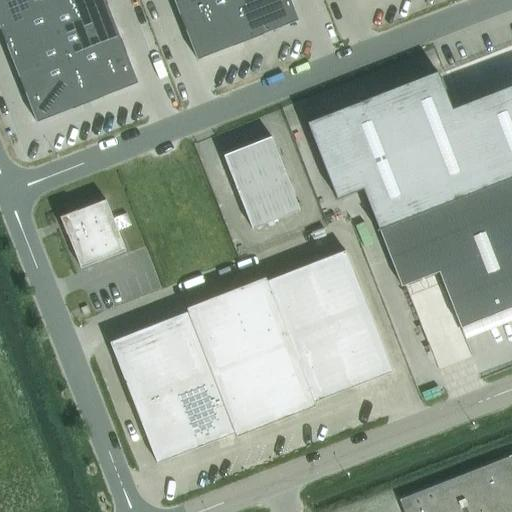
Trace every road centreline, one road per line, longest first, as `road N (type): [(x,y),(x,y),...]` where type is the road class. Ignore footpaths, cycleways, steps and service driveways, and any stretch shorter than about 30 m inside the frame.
road 1 (unclassified): [(7,193),(501,0)]
road 2 (unclassified): [(131,511),(7,193)]
road 3 (unclassified): [(199,511),(511,389)]
